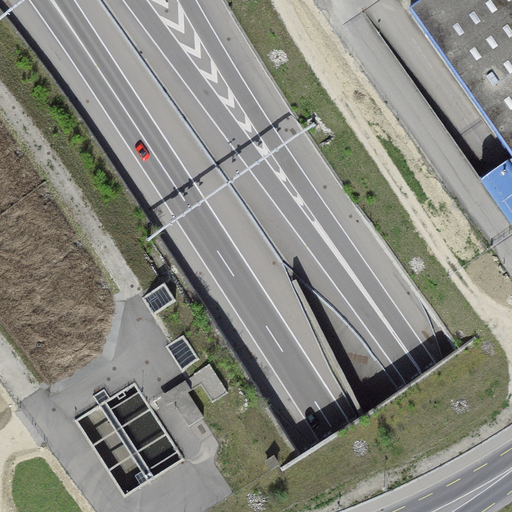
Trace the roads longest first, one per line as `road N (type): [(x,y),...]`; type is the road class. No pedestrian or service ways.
road 1 (motorway): [(136,126),(385,511)]
road 2 (motorway): [(395,336),(133,0)]
road 3 (motorway): [(395,336),(189,0)]
road 4 (unknown): [(511,248),(357,36),(342,0)]
road 5 (motorway): [(511,506),(395,336)]
road 6 (motorway): [(41,0),(136,126)]
road 7 (motorway): [(58,0),(136,126)]
